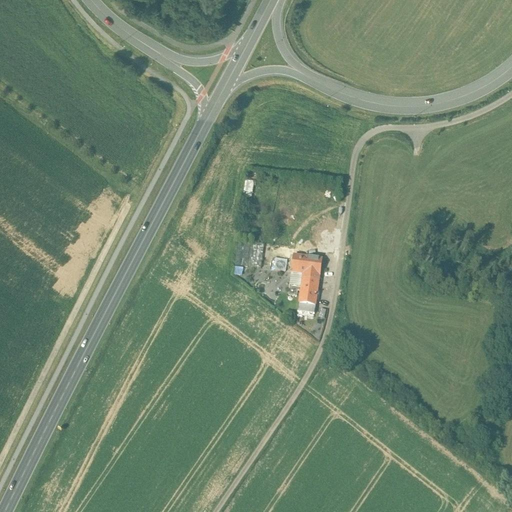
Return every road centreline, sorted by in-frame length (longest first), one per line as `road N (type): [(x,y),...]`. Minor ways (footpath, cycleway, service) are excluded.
road 1 (track): [(511,94),(454,120),(365,137),(318,356),(216,511)]
road 2 (primary): [(205,120),(7,511)]
road 3 (track): [(0,467),(130,201)]
road 4 (primary): [(313,76),(373,100),(413,104),(455,97),(511,64)]
road 5 (primary): [(257,26),(210,59),(135,36)]
